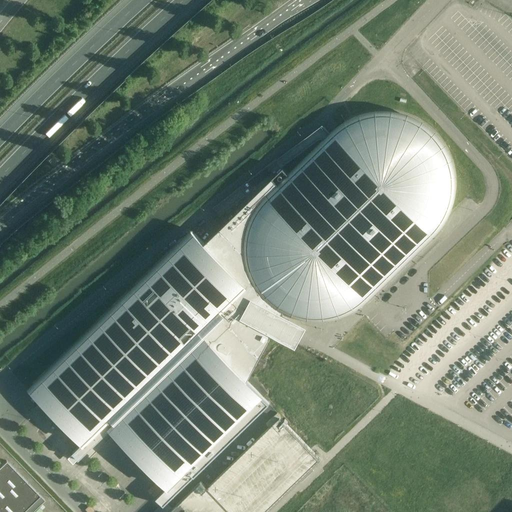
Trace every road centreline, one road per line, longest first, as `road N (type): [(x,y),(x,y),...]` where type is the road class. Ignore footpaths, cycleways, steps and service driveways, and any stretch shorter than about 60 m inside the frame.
road 1 (trunk): [(0,225),(306,0)]
road 2 (trunk): [(0,177),(184,0)]
road 3 (trunk): [(142,0),(0,138)]
road 4 (unknown): [(511,265),(398,390)]
